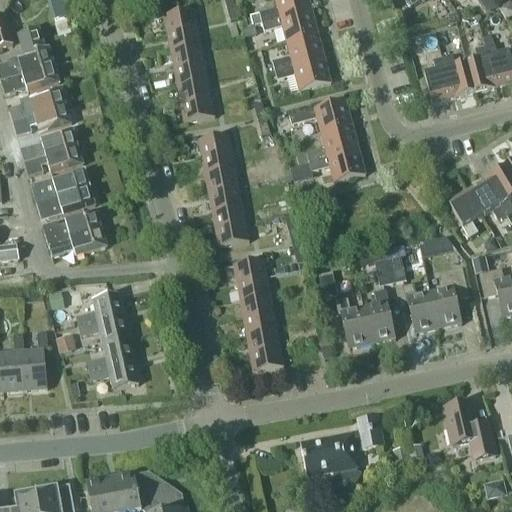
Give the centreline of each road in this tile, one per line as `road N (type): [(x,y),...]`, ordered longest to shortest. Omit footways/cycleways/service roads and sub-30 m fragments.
road 1 (residential): [(511,361),(216,422)]
road 2 (residential): [(178,264),(59,276),(44,270),(0,112)]
road 3 (unclassified): [(178,264),(103,0)]
road 4 (residential): [(511,113),(414,138),(396,133),(356,0)]
road 5 (unclassified): [(0,453),(121,442),(216,422)]
road 6 (unclassified): [(216,422),(178,264)]
